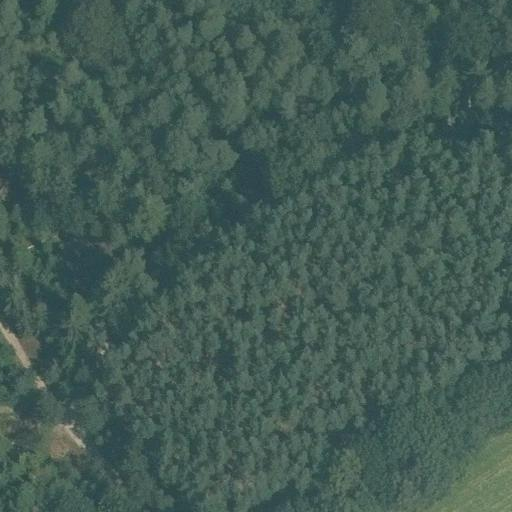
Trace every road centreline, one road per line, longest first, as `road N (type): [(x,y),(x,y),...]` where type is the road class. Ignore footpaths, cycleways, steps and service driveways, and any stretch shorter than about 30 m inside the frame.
road 1 (track): [(511,113),(384,134),(232,205),(182,243),(144,296),(110,349),(77,430)]
road 2 (unknown): [(350,511),(511,411)]
